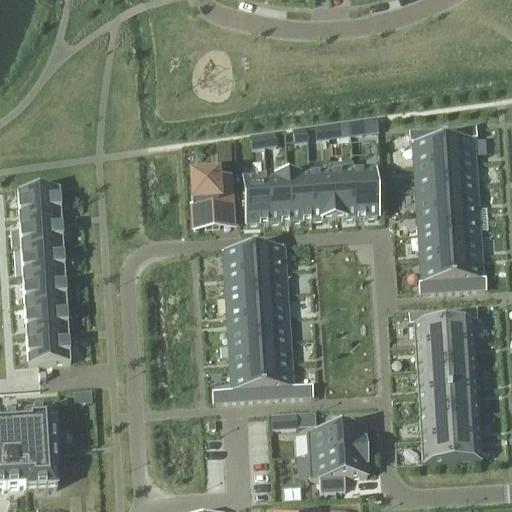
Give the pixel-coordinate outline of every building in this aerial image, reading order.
[(85,34),(94,31),(88,15),(72,20),(76,30),(83,28),(85,34)] [(368,124),(356,126),(358,138),(370,137),(368,124)] [(338,129),(326,130),(328,142),(340,141),(338,129)] [(326,130),(314,132),(316,144),(328,142),(326,130)] [(476,131),(467,132),(468,143),(473,143),(476,142),(476,131)] [(459,132),(450,133),(451,144),(460,143),(459,132)] [(467,132),(459,132),(460,143),(468,143),(467,132)] [(305,133),(293,135),(294,147),(306,145),(305,133)] [(442,133),(434,134),(434,145),(443,144),(442,133)] [(450,133),(442,133),(443,144),(451,144),(450,133)] [(434,134),(425,135),(426,146),(434,145),(434,134)] [(417,135),(408,136),(409,147),(413,146),(418,146),(417,135)] [(425,135),(417,135),(418,146),(426,146),(425,135)] [(274,138),(262,139),(264,152),(276,150),(274,138)] [(262,139),(250,141),(252,153),(264,152),(262,139)] [(451,144),(443,144),(444,168),(474,166),(473,143),(468,143),(460,143),(451,144)] [(418,146),(413,146),(414,170),(444,168),(443,144),(434,145),(426,146),(418,146)] [(474,166),(444,168),(446,191),(476,189),(474,166)] [(352,167),(329,168),(329,178),(332,223),(356,222),(353,171),(352,167)] [(444,168),(414,170),(416,193),(446,191),(444,168)] [(374,170),(353,171),(356,222),(377,221),(374,170)] [(216,177),(190,178),(193,232),(219,231),(217,207),(231,206),(229,181),(216,181),(216,177)] [(329,178),(308,179),(311,225),(332,223),(329,178)] [(308,179),(287,180),(290,226),(311,225),(308,179)] [(287,180),(265,182),(268,227),(290,226),(287,180)] [(265,182),(244,183),(247,229),(268,227),(265,182)] [(476,189),(446,191),(447,214),(477,212),(476,189)] [(446,191),(416,193),(417,216),(447,214),(446,191)] [(59,192),(16,195),(18,225),(61,222),(59,192)] [(477,212),(447,214),(449,237),(478,235),(477,212)] [(447,214),(417,216),(419,239),(449,237),(447,214)] [(61,222),(18,225),(20,253),(63,251),(61,222)] [(478,235),(449,237),(450,260),(480,258),(478,235)] [(449,237),(419,239),(420,262),(450,260),(449,237)] [(283,250),(253,252),(254,277),(284,275),(283,250)] [(63,251),(20,253),(22,282),(64,280),(63,251)] [(253,252),(223,254),(224,279),(254,277),(253,252)] [(480,258),(450,260),(452,285),(460,284),(468,284),(477,283),(482,283),(480,258)] [(450,260),(420,262),(422,287),(426,286),(435,286),(443,285),(452,285),(450,260)] [(284,275),(254,277),(256,300),(286,298),(284,275)] [(254,277),(224,279),(226,302),(256,300),(254,277)] [(64,280),(22,282),(23,311),(66,308),(64,280)] [(477,283),(468,284),(469,295),(477,294),(477,283)] [(482,283),(477,283),(477,294),(486,294),(485,283),(482,283)] [(460,284),(452,285),(452,296),(461,295),(460,284)] [(468,284),(460,284),(461,295),(469,295),(468,284)] [(443,285),(435,286),(436,297),(444,296),(443,285)] [(452,285),(443,285),(444,296),(452,296),(452,285)] [(422,287),(418,287),(419,298),(427,298),(426,286),(422,287)] [(435,286),(426,286),(427,298),(436,297),(435,286)] [(286,298),(256,300),(257,323),(287,321),(286,298)] [(256,300),(226,302),(227,325),(257,323),(256,300)] [(66,308),(23,311),(25,340),(68,337),(66,308)] [(467,314),(459,315),(459,326),(468,325),(467,314)] [(476,314),(467,314),(468,325),(473,325),(476,325),(476,314)] [(450,315),(442,316),(443,327),(451,326),(450,315)] [(459,315),(450,315),(451,326),(459,326),(459,315)] [(434,316),(425,317),(426,328),(434,327),(434,316)] [(442,316),(434,316),(434,327),(443,327),(442,316)] [(417,317),(408,318),(409,329),(413,329),(418,328),(417,317)] [(425,317),(417,317),(418,328),(426,328),(425,317)] [(287,321),(257,323),(258,346),(289,344),(287,321)] [(257,323),(227,325),(229,348),(258,346),(257,323)] [(451,326),(443,327),(444,350),(474,348),(473,325),(468,325),(459,326),(451,326)] [(418,328),(413,329),(414,352),(444,350),(443,327),(434,327),(426,328),(418,328)] [(68,337),(25,340),(27,370),(70,367),(68,337)] [(289,344),(258,346),(260,369),(290,367),(289,344)] [(258,346),(229,348),(230,371),(260,369),(258,346)] [(474,348),(444,350),(446,374),(476,372),(475,367),(474,348)] [(444,350),(414,352),(416,375),(446,374),(444,350)] [(290,367),(260,369),(261,393),(270,393),(278,392),(287,392),(291,391),(290,367)] [(260,369),(230,371),(231,395),(236,395),(245,394),(253,394),(259,393),(261,393),(260,369)] [(476,372),(446,374),(447,397),(477,395),(476,372)] [(446,374),(416,375),(417,399),(447,397),(446,374)] [(312,390),(303,391),(304,402),(312,401),(312,390)] [(291,391),(287,392),(287,403),(296,402),(295,391),(291,391)] [(303,391),(295,391),(296,402),(304,402),(303,391)] [(278,392),(270,393),(270,404),(279,403),(278,392)] [(287,392),(278,392),(279,403),(287,403),(287,392)] [(259,393),(253,394),(254,405),(262,404),(261,393),(259,393)] [(270,393),(261,393),(262,404),(270,404),(270,393)] [(245,394),(236,395),(237,406),(245,405),(245,394)] [(253,394),(245,394),(245,405),(254,405),(253,394)] [(228,395),(219,396),(220,407),(229,406),(228,395)] [(231,395),(228,395),(229,406),(237,406),(236,395),(231,395)] [(477,395),(447,397),(449,420),(478,418),(478,403),(477,395)] [(90,396),(74,398),(75,407),(90,406),(90,396)] [(219,396),(211,396),(212,407),(220,407),(219,396)] [(447,397),(417,399),(419,421),(449,420),(447,397)] [(0,492),(25,491),(25,494),(56,492),(55,470),(56,470),(54,438),(53,438),(52,416),(21,418),(21,421),(0,422),(0,492)] [(478,418),(449,420),(450,443),(480,441),(478,418)] [(295,420),(271,421),(271,433),(295,432),(295,420)] [(449,420),(419,421),(420,445),(450,443),(449,420)] [(363,433),(306,437),(307,461),(365,457),(363,433)] [(480,441),(450,443),(452,467),(482,465),(480,441)] [(450,443),(420,445),(422,469),(452,467),(450,443)] [(365,457),(307,461),(309,485),(318,484),(319,497),(344,495),(344,482),(366,481),(365,457)]
